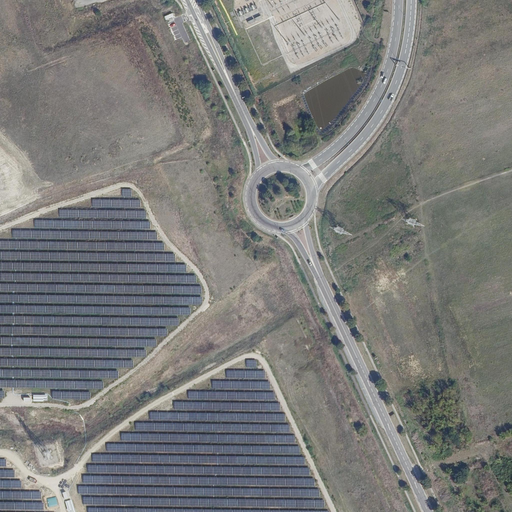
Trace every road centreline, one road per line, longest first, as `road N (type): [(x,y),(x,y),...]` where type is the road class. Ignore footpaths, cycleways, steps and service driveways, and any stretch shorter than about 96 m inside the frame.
road 1 (primary): [(281,224),(320,283),(425,511)]
road 2 (primary): [(319,276),(427,511)]
road 3 (primary): [(400,431),(306,218)]
road 4 (primary): [(312,195),(389,97),(411,0)]
road 5 (primary): [(399,0),(392,54),(374,100),(333,149),(297,170)]
road 6 (track): [(511,171),(321,252)]
road 7 (primary): [(187,0),(247,124),(259,174)]
road 8 (primary): [(278,166),(196,0)]
road 9 (track): [(0,393),(50,511)]
